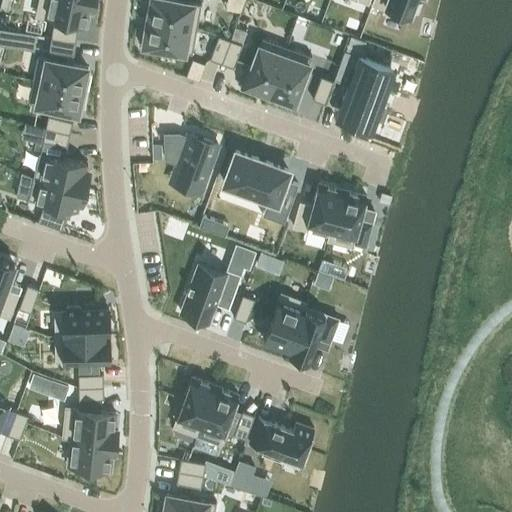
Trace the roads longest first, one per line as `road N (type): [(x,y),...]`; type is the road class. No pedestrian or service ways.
road 1 (residential): [(382,162),(98,64)]
road 2 (residential): [(122,267),(98,64)]
road 3 (residential): [(315,384),(132,319)]
road 4 (residential): [(133,511),(140,422),(132,319)]
road 5 (residential): [(0,223),(122,267)]
road 6 (residential): [(0,470),(117,511)]
